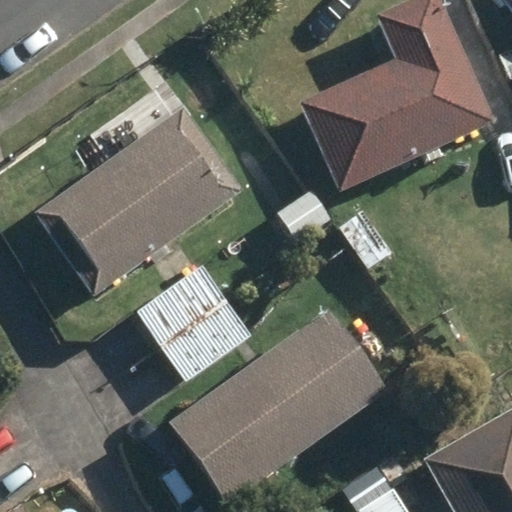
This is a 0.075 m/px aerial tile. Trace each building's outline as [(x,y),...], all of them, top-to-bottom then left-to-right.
[(302,109),(344,199),(495,129),(434,0),(429,0),(379,23),(398,67),(302,109)] [(511,0),(500,0),(511,15),(511,0)] [(511,55),(496,64),(507,86),(511,84),(511,55)] [(38,219),(95,300),(240,197),(183,116),(38,219)] [(297,231),(307,246),(332,228),(322,213),(297,231)] [(341,233),(369,275),(393,259),(364,217),(341,233)] [(136,318),(160,353),(225,306),(201,271),(136,318)] [(225,306),(160,353),(187,389),(252,342),(225,306)] [(172,428),(229,511),(387,398),(330,317),(172,428)] [(511,511),(511,417),(426,468),(451,511),(511,511)] [(380,470),(390,485),(404,475),(393,460),(380,470)] [(403,511),(391,493),(361,511),(403,511)]
